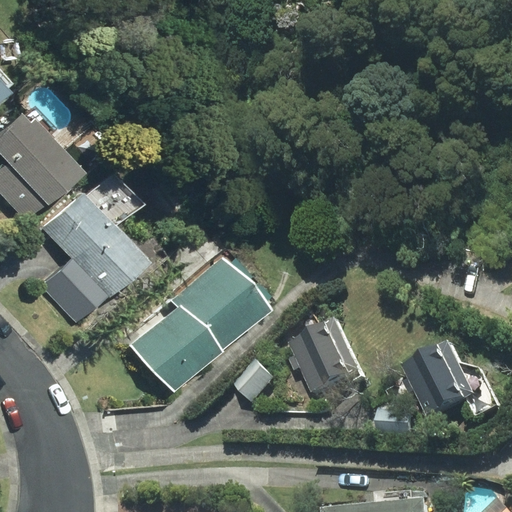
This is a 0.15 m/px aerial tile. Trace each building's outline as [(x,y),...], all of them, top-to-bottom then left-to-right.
[(0,99),(8,93),(5,89),(11,84),(0,71),(0,99)] [(84,173),(36,120),(31,124),(22,114),(0,133),(0,151),(8,161),(0,168),(0,192),(26,221),(48,202),(50,204),(84,173)] [(83,193),(45,229),(73,258),(107,295),(145,259),(115,227),(142,201),(113,171),(86,195),(83,193)] [(76,323),(107,295),(73,258),(42,286),(76,323)] [(175,391),(269,310),(223,258),(173,301),(179,308),(135,345),(175,391)] [(361,376),(333,318),(287,340),(294,355),(288,358),(294,369),(300,367),(311,391),(350,372),(353,380),(361,376)] [(458,363),(447,340),(400,364),(426,416),(466,396),(475,415),(497,404),(478,368),(458,363)] [(252,400),(273,377),(254,360),(233,383),(252,400)] [(410,409),(377,408),(376,432),(409,434),(410,409)] [(422,511),(422,499),(320,507),(320,511),(422,511)]
